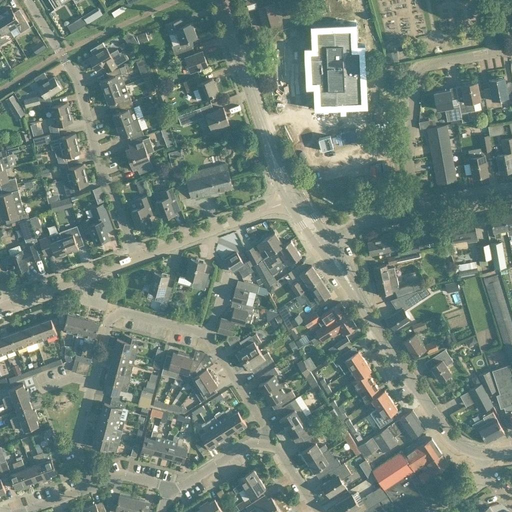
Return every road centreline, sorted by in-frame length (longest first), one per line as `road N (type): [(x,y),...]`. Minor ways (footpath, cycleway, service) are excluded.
road 1 (residential): [(138,257),(102,173),(77,81),(27,0)]
road 2 (residential): [(207,337),(122,311),(108,320),(79,435),(95,484)]
road 3 (residential): [(417,209),(408,156),(419,69),(511,51)]
road 4 (tertiary): [(483,455),(453,440),(347,281)]
road 5 (tertiary): [(138,257),(286,201)]
road 6 (tertiary): [(267,142),(223,0)]
road 7 (tertiary): [(10,303),(138,257)]
